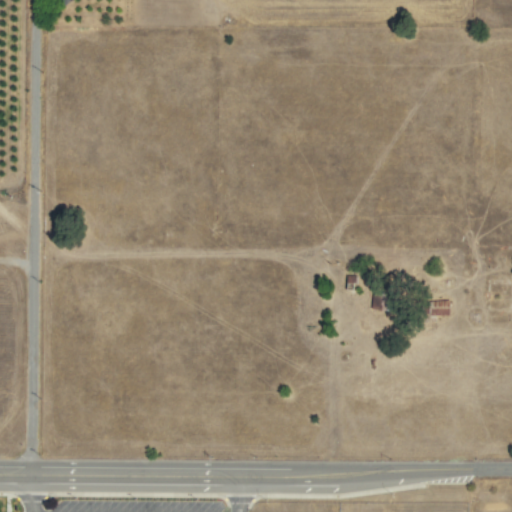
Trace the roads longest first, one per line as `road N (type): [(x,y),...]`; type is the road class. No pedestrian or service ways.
road 1 (residential): [(511,468),(304,476),(0,470)]
road 2 (residential): [(30,471),(33,0)]
